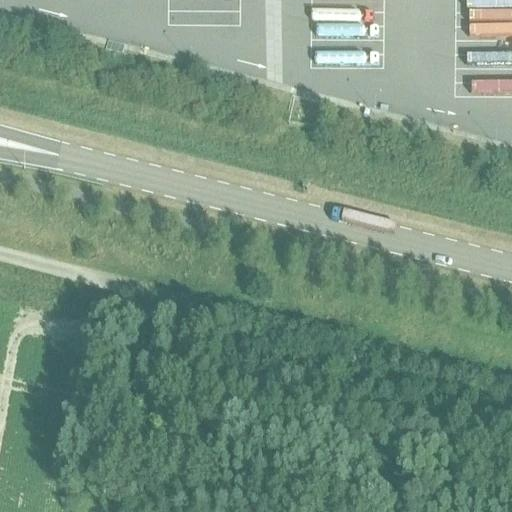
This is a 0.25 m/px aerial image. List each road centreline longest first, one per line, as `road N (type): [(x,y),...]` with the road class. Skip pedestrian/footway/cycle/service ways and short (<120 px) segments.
road 1 (unclassified): [(511,385),(0,255)]
road 2 (tertiary): [(511,271),(0,142)]
